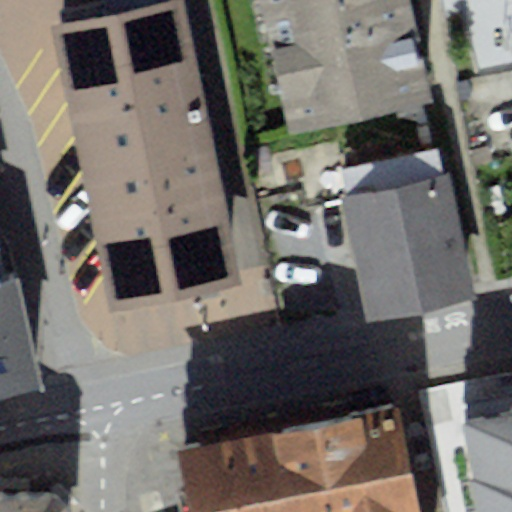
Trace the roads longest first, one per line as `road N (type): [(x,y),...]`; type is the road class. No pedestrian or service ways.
road 1 (tertiary): [(96,409),(511,325)]
road 2 (residential): [(80,412),(0,86)]
